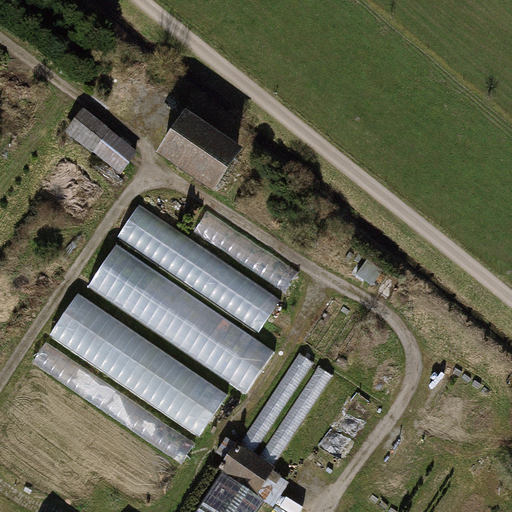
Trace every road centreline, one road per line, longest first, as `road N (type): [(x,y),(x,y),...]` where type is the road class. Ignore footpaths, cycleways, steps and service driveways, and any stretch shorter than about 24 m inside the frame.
road 1 (track): [(0,37),(153,152),(150,163),(385,305),(408,332),(416,352),(398,410),(338,492)]
road 2 (track): [(511,296),(153,0)]
